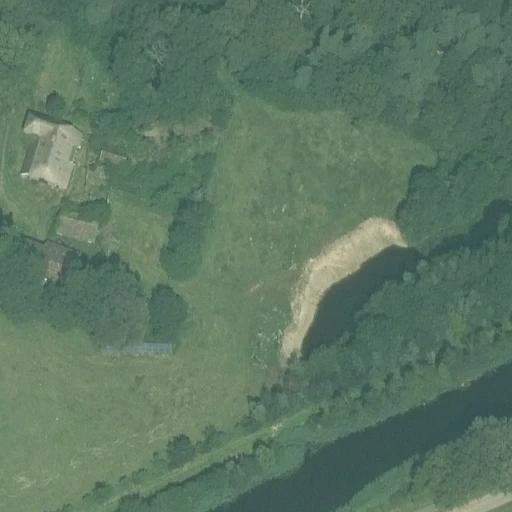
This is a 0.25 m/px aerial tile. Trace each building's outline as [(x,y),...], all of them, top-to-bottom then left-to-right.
[(151,129),(155,112),(136,107),(131,124),(151,129)] [(64,190),(80,136),(30,121),(25,137),(33,139),(22,177),(64,190)] [(100,162),(123,169),(126,156),(103,150),(100,162)] [(92,245),(97,227),(61,217),(56,235),(92,245)] [(4,281),(61,302),(76,262),(78,256),(46,245),(44,250),(18,241),(4,281)]
